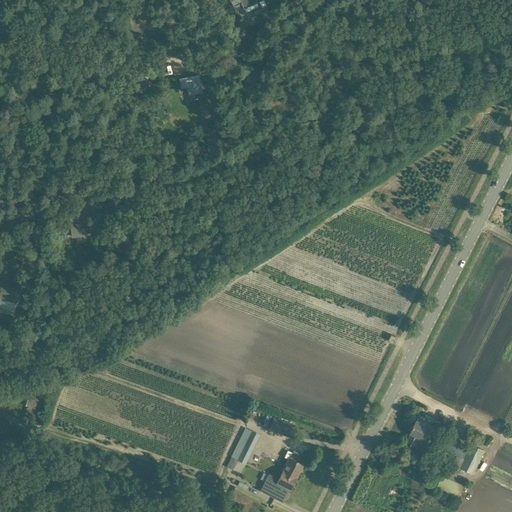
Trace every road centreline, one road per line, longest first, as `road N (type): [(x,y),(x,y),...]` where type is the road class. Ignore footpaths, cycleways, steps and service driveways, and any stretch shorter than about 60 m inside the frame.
road 1 (secondary): [(332,511),(511,160)]
road 2 (track): [(136,0),(137,49),(117,71),(69,96),(27,204),(12,222),(0,223)]
road 3 (track): [(511,440),(398,384)]
